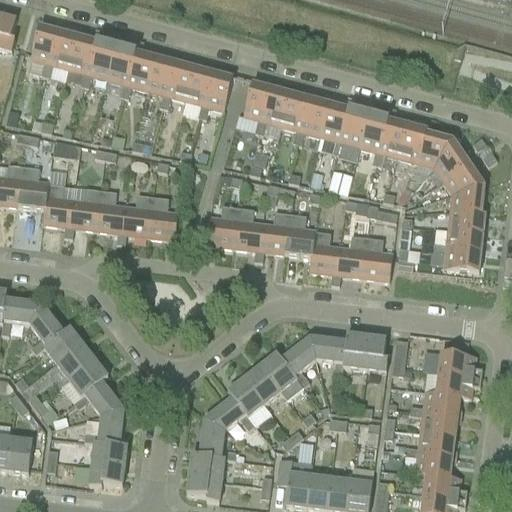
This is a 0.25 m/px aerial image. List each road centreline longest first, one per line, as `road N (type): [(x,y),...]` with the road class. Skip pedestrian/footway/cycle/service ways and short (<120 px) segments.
road 1 (residential): [(511,130),(30,0)]
road 2 (residential): [(278,306),(503,337)]
road 3 (residential): [(82,282),(101,261),(192,271),(258,282),(278,306)]
road 4 (residential): [(481,511),(503,337)]
road 5 (residential): [(168,388),(278,306)]
road 6 (residential): [(82,282),(168,388)]
road 7 (residential): [(151,511),(168,388)]
